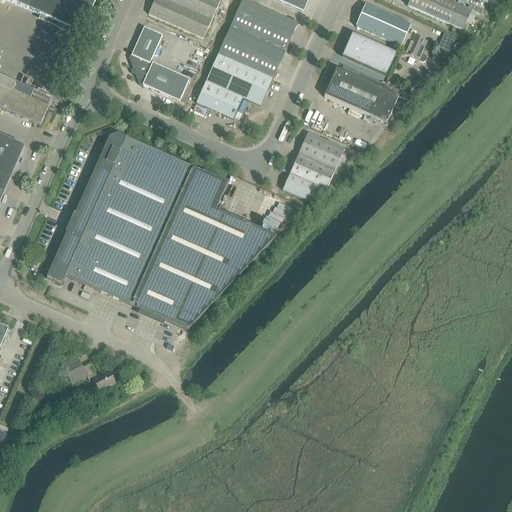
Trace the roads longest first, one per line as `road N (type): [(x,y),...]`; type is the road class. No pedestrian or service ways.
road 1 (unclassified): [(86,92),(253,163),(271,154),(337,0)]
road 2 (unclassified): [(0,287),(86,92)]
road 3 (unclassified): [(166,370),(0,293)]
